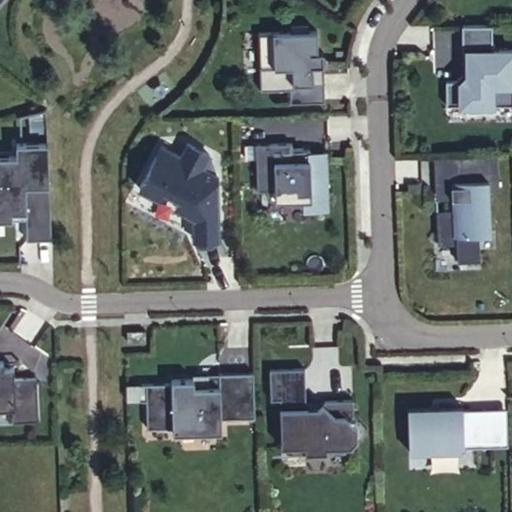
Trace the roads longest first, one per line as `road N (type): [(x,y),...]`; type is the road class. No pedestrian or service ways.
road 1 (residential): [(0,283),(29,282),(91,303),(386,297)]
road 2 (residential): [(411,0),(382,57),(386,297)]
road 3 (residential): [(386,297),(413,330),(441,337),(511,333)]
